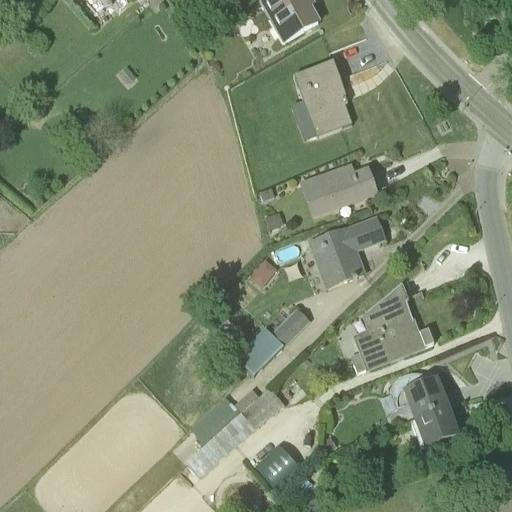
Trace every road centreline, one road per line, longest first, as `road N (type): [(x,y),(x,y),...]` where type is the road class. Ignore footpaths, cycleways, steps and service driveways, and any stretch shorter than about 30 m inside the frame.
road 1 (residential): [(511,319),(485,181),(507,128)]
road 2 (secondary): [(477,102),(383,0)]
